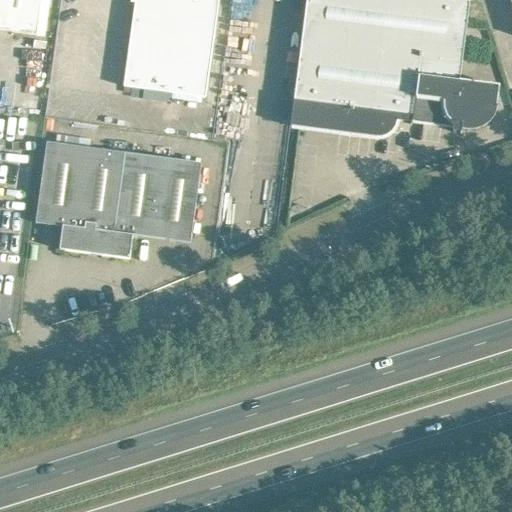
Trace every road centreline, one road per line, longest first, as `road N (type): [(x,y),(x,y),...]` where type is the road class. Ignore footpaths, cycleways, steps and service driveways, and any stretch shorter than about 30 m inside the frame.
road 1 (residential): [(0,374),(175,314),(393,213),(511,176)]
road 2 (motorway): [(511,335),(0,495)]
road 3 (motorway): [(136,511),(511,394)]
